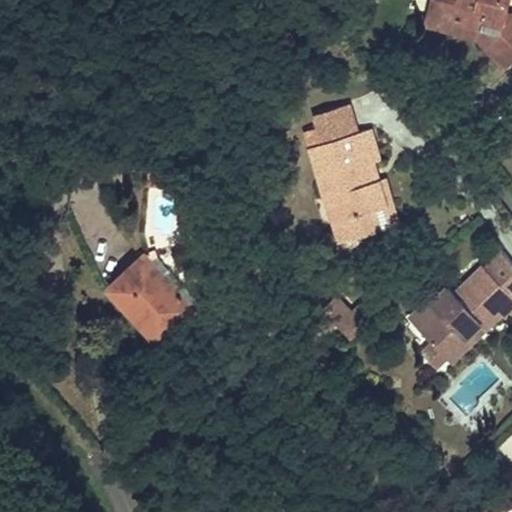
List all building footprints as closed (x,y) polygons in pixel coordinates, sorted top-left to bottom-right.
[(476,32),(478,27),(485,30),(491,36),(487,41),(510,64),(511,61),(511,14),(504,12),(506,0),(431,0),(430,6),(451,12),(447,25),(476,32)] [(424,26),(476,41),(504,69),(510,64),(487,41),(491,36),(485,30),(478,27),(476,32),(447,25),(451,12),(430,6),(424,26)] [(371,128),(316,144),(323,163),(316,165),(326,199),(333,197),(339,220),(332,222),(338,242),(377,231),(372,213),(386,209),(378,182),(368,185),(364,171),(370,169),(369,163),(372,162),(380,160),(371,128)] [(323,163),(316,144),(310,145),(316,165),(323,163)] [(378,182),(372,162),(369,163),(370,169),(364,171),(368,185),(378,182)] [(387,179),(378,182),(386,209),(391,227),(399,225),(387,179)] [(194,305),(144,250),(113,278),(163,333),(194,305)] [(511,307),(511,280),(500,264),(483,279),(481,278),(459,300),(450,291),(434,306),(443,316),(422,336),(446,362),(476,331),(480,336),(496,321),(501,324),(511,311),(511,310),(510,309),(511,307)] [(163,333),(113,278),(104,286),(154,341),(163,333)] [(480,336),(476,331),(446,362),(449,366),(480,336)] [(460,383),(463,387),(450,400),(463,413),(466,417),(479,404),(479,397),(499,379),(482,362),(460,383)] [(466,460),(449,477),(455,483),(472,467),(466,460)]
